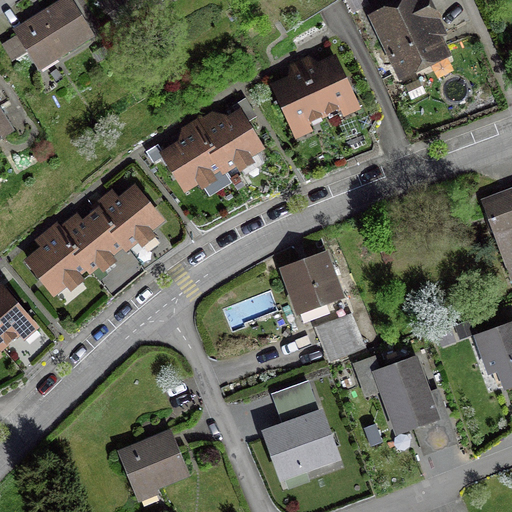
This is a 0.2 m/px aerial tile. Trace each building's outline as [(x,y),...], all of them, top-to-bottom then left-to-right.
[(114,0),(109,3),(119,21),(155,0),(114,0)] [(422,0),(420,0),(374,21),(402,81),(450,59),(422,0)] [(76,5),(14,47),(24,62),(41,51),(55,71),(100,41),(76,5)] [(296,77),(278,86),(297,128),(309,122),(339,109),(354,102),(335,59),(314,69),(309,59),(291,67),(296,77)] [(0,106),(0,142),(16,132),(0,106)] [(169,154),(191,192),(198,188),(244,159),(262,147),(241,115),(223,127),(214,114),(186,132),(191,141),(169,154)] [(52,247),(31,262),(56,294),(63,289),(62,288),(90,267),(91,267),(116,248),(121,244),(128,253),(156,230),(164,224),(137,192),(116,209),(110,202),(77,228),(70,219),(45,238),(52,247)] [(511,202),(495,208),(511,255),(511,202)] [(391,232),(371,239),(375,252),(396,245),(391,232)] [(324,264),(289,276),(302,315),(337,303),(324,264)] [(0,345),(4,349),(12,342),(33,324),(4,291),(2,289),(0,291),(0,345)] [(511,321),(474,334),(493,389),(510,383),(511,389),(511,321)] [(348,322),(318,334),(329,363),(360,352),(348,322)] [(423,360),(379,376),(403,441),(447,425),(423,360)] [(331,415),(271,437),(289,488),(350,466),(331,415)] [(173,443),(127,463),(143,499),(189,480),(173,443)]
